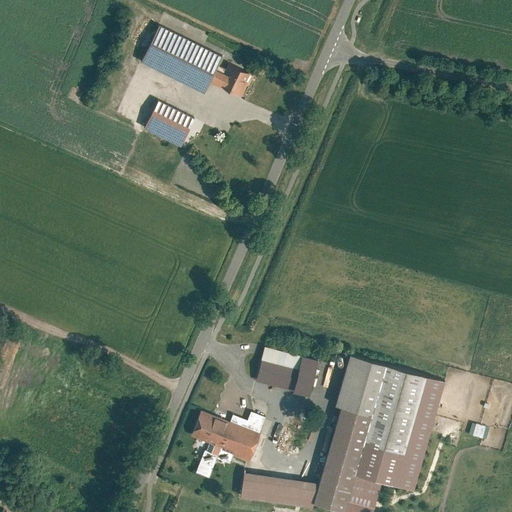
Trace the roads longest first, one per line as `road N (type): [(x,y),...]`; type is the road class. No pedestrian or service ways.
road 1 (tertiary): [(330,47),(126,511)]
road 2 (unknown): [(0,306),(180,386)]
road 3 (unclassified): [(511,85),(330,47)]
